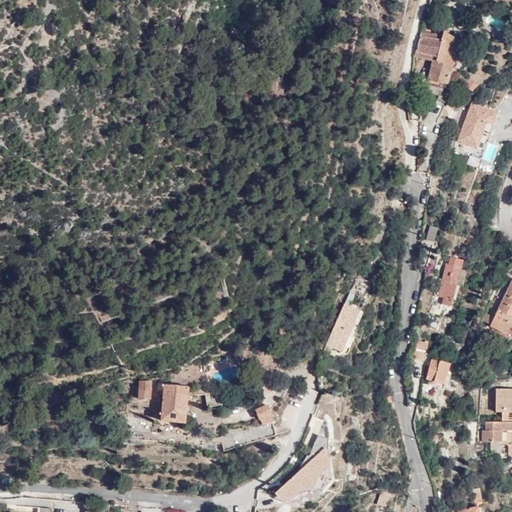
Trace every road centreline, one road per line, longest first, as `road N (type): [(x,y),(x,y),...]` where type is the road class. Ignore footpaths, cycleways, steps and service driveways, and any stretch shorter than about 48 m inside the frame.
road 1 (residential): [(326,383),(279,460),(258,482),(209,507),(0,491)]
road 2 (residential): [(415,178),(414,272),(399,381),(425,511)]
